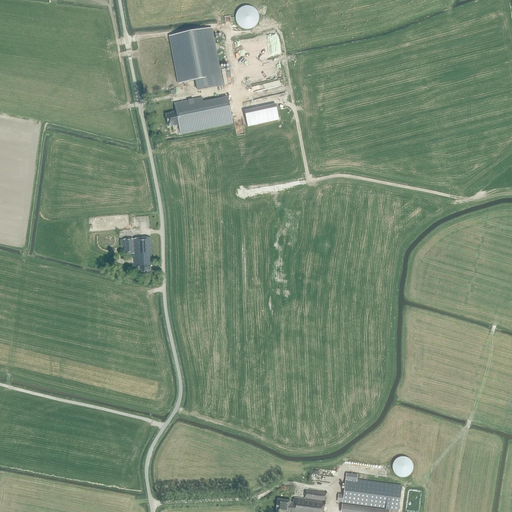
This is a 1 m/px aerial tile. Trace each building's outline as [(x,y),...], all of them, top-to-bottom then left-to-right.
[(237,9),(236,28),(256,28),(257,9),(237,9)] [(211,29),(169,36),(178,84),(195,80),(197,90),(210,88),(222,86),(211,29)] [(256,96),(257,100),(280,94),(279,89),(286,88),(285,84),(286,84),(284,76),(251,84),(252,87),(249,87),(250,92),(253,92),(254,96),(256,96)] [(172,113),(165,115),(168,127),(174,126),(174,127),(178,126),(180,132),(180,133),(232,123),(227,98),(222,99),(202,103),(201,98),(174,104),(175,112),(171,113),(172,113)] [(150,265),(152,265),(151,238),(120,240),(120,247),(124,246),(124,255),(134,254),(135,267),(136,271),(137,271),(137,276),(151,275),(150,265)] [(393,458),(394,477),(411,476),(410,457),(393,458)] [(311,480),(322,482),(323,474),(329,474),(329,470),(312,468),(311,480)] [(357,475),(346,473),(343,495),(338,494),(337,502),(342,503),(341,504),(398,511),(401,485),(357,479),(357,475)] [(322,511),(326,493),(305,490),(304,499),(297,498),(297,499),(293,498),(293,503),(290,503),(290,501),(277,499),(275,511),(322,511)]
